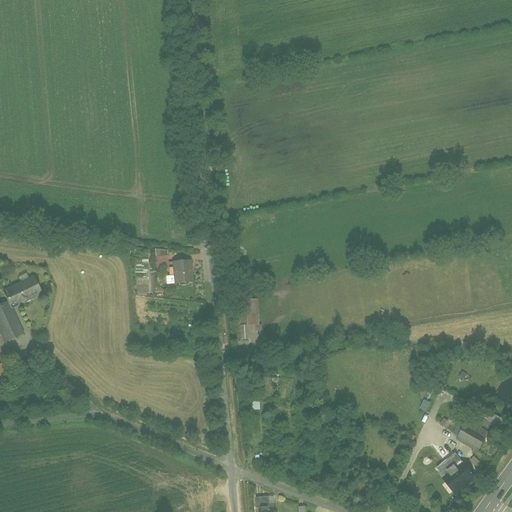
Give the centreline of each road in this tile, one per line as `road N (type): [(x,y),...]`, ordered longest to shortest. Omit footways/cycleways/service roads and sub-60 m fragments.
road 1 (residential): [(189,0),(232,467)]
road 2 (residential): [(232,467),(99,417),(0,425)]
